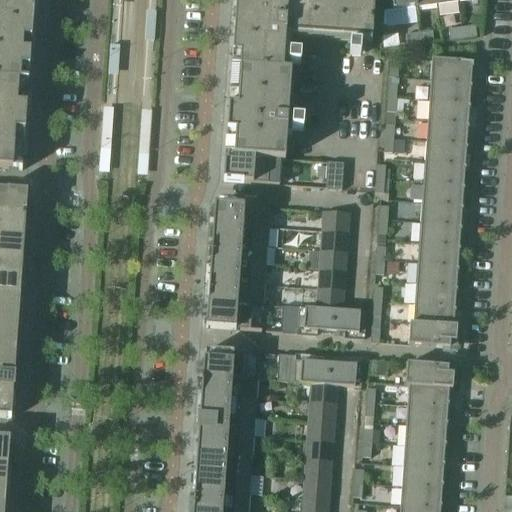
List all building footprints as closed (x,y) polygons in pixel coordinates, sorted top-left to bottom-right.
[(18,84),(28,85),(33,0),(0,0),(0,82),(18,84)] [(235,0),(230,71),(290,75),(290,74),(282,74),(283,65),(299,66),(300,55),(284,54),(285,35),(334,38),(336,0),(235,0)] [(372,28),(373,0),(336,0),(334,38),(350,39),(348,57),(360,57),(361,40),(371,41),(372,28)] [(390,0),(392,12),(415,9),(413,0),(390,0)] [(413,0),(415,9),(436,6),(435,0),(413,0)] [(461,29),(462,41),(476,39),(474,27),(461,29)] [(449,42),(462,41),(461,29),(447,30),(449,42)] [(418,34),(420,46),(433,44),(432,32),(418,34)] [(406,48),(420,46),(418,34),(404,36),(406,48)] [(430,82),(469,85),(470,72),(472,72),(472,64),(455,63),(431,61),(430,82)] [(388,80),(397,80),(398,66),(389,66),(388,80)] [(289,99),(290,75),(230,71),(229,95),(289,99)] [(22,172),(28,85),(18,84),(0,82),(0,170),(8,171),(22,172)] [(469,86),(469,85),(430,82),(428,103),(468,105),(469,93),(470,93),(471,86),(469,86)] [(387,100),(396,100),(397,87),(388,86),(387,100)] [(288,113),(289,99),(229,95),(228,109),(288,113)] [(395,115),(396,100),(387,100),(386,114),(395,115)] [(468,106),(468,105),(428,103),(427,123),(467,126),(468,109),(469,109),(469,106),(468,106)] [(287,120),(288,113),(228,109),(226,133),(286,137),(286,131),(303,132),(303,122),(287,120)] [(466,127),(467,126),(427,123),(425,143),(465,146),(466,133),(467,133),(468,127),(466,127)] [(384,140),(393,141),(394,128),(385,127),(384,140)] [(284,161),(286,137),(226,133),(224,157),(284,161)] [(392,155),(393,141),(384,140),(383,155),(392,155)] [(465,147),(465,146),(425,143),(424,164),(464,167),(465,154),(466,154),(466,147),(465,147)] [(284,163),(284,161),(224,157),(224,158),(227,158),(225,181),(223,181),(222,184),(243,185),(278,187),(280,163),(284,163)] [(341,192),(343,165),(326,164),(324,191),(341,192)] [(464,167),(424,164),(422,184),(462,187),(463,174),(464,174),(465,168),(464,167)] [(375,181),(384,181),(385,168),(376,167),(375,181)] [(383,196),(384,181),(375,181),(374,195),(383,196)] [(462,188),(462,187),(422,184),(421,204),(461,207),(462,194),(463,194),(463,188),(462,188)] [(0,219),(25,221),(27,194),(0,192),(0,219)] [(461,208),(461,207),(421,204),(420,225),(459,228),(460,215),(462,215),(462,208),(461,208)] [(270,211),(270,210),(214,206),(212,226),(268,230),(269,211),(270,211)] [(378,222),(387,222),(388,209),(379,208),(378,222)] [(321,234),(347,236),(349,216),(323,214),(321,234)] [(0,238),(24,240),(25,221),(0,219),(0,238)] [(386,237),(387,222),(378,222),(377,236),(386,237)] [(459,229),(459,228),(420,225),(418,245),(458,248),(459,235),(460,235),(461,229),(459,229)] [(267,250),(268,230),(212,226),(211,246),(267,250)] [(346,255),(347,236),(321,234),(320,253),(346,255)] [(0,257),(22,259),(24,240),(0,238),(0,257)] [(458,249),(458,248),(418,245),(417,265),(456,268),(457,255),(459,256),(459,249),(458,249)] [(265,269),(267,250),(211,246),(210,265),(265,269)] [(375,263),(384,263),(385,250),(376,249),(375,263)] [(345,274),(346,255),(320,253),(319,273),(345,274)] [(0,276),(21,279),(22,259),(0,257),(0,276)] [(383,278),(384,263),(375,263),(374,277),(383,278)] [(264,288),(265,269),(210,265),(208,284),(264,288)] [(456,269),(456,268),(417,265),(415,286),(456,289),(455,288),(456,276),(457,276),(458,269),(456,269)] [(343,294),(345,274),(319,273),(317,292),(343,294)] [(0,296),(20,298),(21,279),(0,276),(0,296)] [(262,307),(264,288),(208,284),(207,303),(263,307),(262,307)] [(456,296),(456,289),(415,286),(414,306),(454,309),(454,296),(456,296)] [(372,303),(381,304),(382,290),(373,290),(372,303)] [(342,313),(343,294),(317,292),(316,311),(332,312),(342,313)] [(0,315),(18,317),(20,298),(0,296),(0,315)] [(263,309),(263,307),(207,303),(205,330),(249,333),(251,308),(263,309)] [(380,318),(381,304),(372,303),(371,318),(380,318)] [(454,310),(454,309),(414,306),(412,326),(409,326),(456,330),(456,329),(452,329),(453,316),(454,317),(455,310),(454,310)] [(296,336),(298,310),(281,308),(280,335),(296,336)] [(332,312),(316,311),(298,310),(296,336),(315,338),(315,333),(330,334),(332,312)] [(366,315),(342,313),(332,312),(330,334),(345,335),(345,340),(364,341),(366,315)] [(0,334),(17,336),(18,317),(0,315),(0,334)] [(455,344),(456,330),(409,326),(408,348),(435,350),(442,350),(449,350),(449,344),(455,344)] [(378,346),(379,332),(370,331),(369,345),(378,346)] [(0,353),(15,355),(17,336),(0,334),(0,353)] [(201,378),(257,382),(259,355),(205,352),(204,360),(203,360),(201,378)] [(0,373),(14,374),(15,355),(0,353),(0,373)] [(293,385),(295,358),(278,357),(276,384),(293,385)] [(326,387),(328,365),(313,364),(313,359),(295,358),(293,385),(310,386),(326,387)] [(360,390),(362,363),(343,361),(343,366),(328,365),(326,387),(336,388),(360,390)] [(376,378),(377,364),(368,363),(367,377),(376,378)] [(405,387),(452,390),(453,376),(447,376),(447,369),(441,369),(441,368),(433,368),(406,366),(405,387)] [(0,392),(13,393),(14,374),(0,373),(0,392)] [(256,401),(257,382),(201,378),(200,397),(256,401)] [(336,388),(326,387),(310,386),(309,405),(335,407),(336,388)] [(452,391),(452,390),(405,387),(405,388),(408,388),(406,408),(446,411),(446,410),(448,410),(448,403),(447,403),(448,391),(452,391)] [(365,405),(374,405),(375,391),(366,391),(365,405)] [(11,420),(13,393),(0,392),(0,419),(8,420),(11,420)] [(254,420),(256,401),(200,397),(199,417),(254,420)] [(334,426),(335,407),(309,405),(308,424),(334,426)] [(373,419),(374,405),(365,405),(364,419),(373,419)] [(445,424),(446,411),(406,408),(405,428),(445,431),(445,430),(446,430),(447,424),(445,424)] [(253,440),(254,420),(199,417),(197,436),(253,440)] [(332,445),(334,426),(308,424),(306,443),(332,445)] [(444,444),(445,431),(405,428),(404,448),(443,451),(443,450),(445,450),(445,444),(444,444)] [(362,445),(371,446),(372,432),(363,432),(362,445)] [(252,459),(253,440),(197,436),(196,455),(252,459)] [(0,466),(8,467),(9,449),(5,449),(5,440),(0,439),(0,466)] [(331,464),(332,445),(306,443),(305,463),(331,464)] [(370,460),(371,446),(362,445),(361,459),(370,460)] [(442,464),(443,451),(404,448),(402,469),(442,472),(442,471),(443,471),(444,464),(442,464)] [(250,478),(252,459),(196,455),(195,474),(250,478)] [(330,484),(331,464),(305,463),(304,482),(330,484)] [(441,485),(442,472),(402,469),(401,489),(440,492),(440,491),(442,491),(442,485),(441,485)] [(353,486),(362,486),(363,472),(354,472),(353,486)] [(249,497),(250,478),(195,474),(193,493),(249,497)] [(328,503),(330,484),(304,482),(302,501),(328,503)] [(361,500),(362,486),(353,486),(352,500),(361,500)] [(439,505),(440,492),(401,489),(399,509),(435,511),(438,511),(439,511),(440,511),(441,505),(439,505)] [(247,511),(249,497),(193,493),(191,511),(247,511)] [(327,511),(328,503),(302,501),(301,511),(327,511)]
